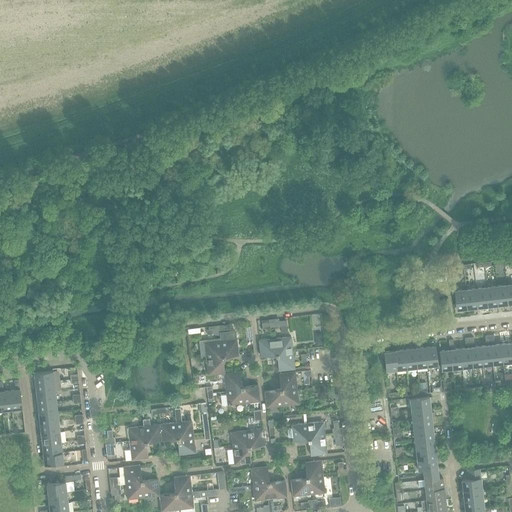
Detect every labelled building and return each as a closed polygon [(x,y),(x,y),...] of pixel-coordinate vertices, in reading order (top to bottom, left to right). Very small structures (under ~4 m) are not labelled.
[(464,264),(457,265),(457,267),(453,267),(454,273),(461,272),(461,269),(464,268),(464,264)] [(502,304),(509,303),(507,285),(497,286),(499,306),(502,306),(502,304)] [(495,307),(499,306),(497,286),(487,287),(489,306),(495,305),(495,307)] [(482,306),(489,306),(487,287),(477,288),(479,308),(482,308),(482,306)] [(475,309),(479,308),(477,288),(467,289),(469,308),(475,307),(475,309)] [(458,309),(469,308),(467,289),(456,290),(458,309)] [(262,328),(270,327),(269,319),(261,320),(262,328)] [(280,332),(287,331),(286,320),(279,321),(280,332)] [(232,333),(231,323),(219,325),(220,334),(232,333)] [(214,329),(207,329),(207,334),(214,334),(214,335),(220,334),(219,325),(213,325),(214,329)] [(236,332),(220,334),(220,340),(222,355),(224,357),(238,355),(236,332)] [(276,353),(278,354),(293,352),(291,336),(275,338),(276,353)] [(276,353),(275,338),(259,340),(260,356),(275,355),(276,353)] [(206,358),(221,357),(222,355),(220,340),(204,342),(206,358)] [(502,362),(511,361),(511,358),(510,343),(500,344),(502,362)] [(492,364),(502,362),(500,344),(490,345),(492,364)] [(482,365),(492,364),(490,345),(480,346),(482,365)] [(435,346),(424,347),(426,366),(437,365),(435,346)] [(472,366),(482,365),(480,346),(470,347),(472,366)] [(416,367),(426,366),(424,347),(414,348),(416,367)] [(462,367),(472,366),(470,347),(460,348),(462,367)] [(406,368),(416,367),(414,348),(404,349),(406,368)] [(452,368),(462,367),(460,348),(450,350),(452,368)] [(396,369),(406,368),(404,349),(394,350),(396,369)] [(386,370),(396,369),(394,350),(384,352),(386,370)] [(441,369),(452,368),(450,350),(439,351),(441,369)] [(293,352),(278,354),(277,356),(278,370),(295,368),(293,352)] [(208,374),(224,373),(224,372),(223,358),(221,357),(206,358),(208,374)] [(33,380),(33,383),(54,381),(53,370),(34,372),(35,379),(33,380)] [(226,388),(240,387),(242,385),(241,380),(240,371),(224,372),(224,373),(225,380),(226,388)] [(282,389),(297,387),(295,371),(278,373),(280,388),(282,389)] [(55,391),(54,381),(33,383),(34,387),(36,387),(36,393),(55,391)] [(242,388),(244,403),(260,401),(258,385),(243,386),(242,388)] [(240,387),(226,388),(227,405),(244,403),(242,388),(240,387)] [(282,389),(281,391),(282,405),(298,403),(297,387),(282,389)] [(266,407),(282,405),(281,391),(279,389),(265,391),(266,407)] [(20,390),(9,391),(11,409),(22,408),(20,390)] [(0,401),(1,410),(11,409),(9,391),(0,391),(0,401)] [(35,400),(36,404),(56,401),(55,391),(36,393),(37,400),(35,400)] [(411,410),(430,407),(429,401),(432,401),(432,396),(410,399),(411,410)] [(57,411),(56,401),(36,404),(36,407),(38,407),(39,413),(57,411)] [(411,410),(413,420),(434,417),(434,413),(431,413),(430,407),(411,410)] [(182,421),(181,408),(175,409),(176,422),(175,422),(177,437),(179,438),(193,436),(192,420),(182,421)] [(38,420),(38,424),(58,421),(57,411),(39,413),(39,420),(38,420)] [(414,430),(432,427),(432,421),(435,421),(434,417),(413,420),(414,430)] [(148,442),(161,440),(160,424),(151,425),(150,419),(143,419),(144,426),(145,440),(148,442)] [(60,432),(58,421),(38,424),(38,427),(40,427),(41,434),(60,432)] [(309,438),(310,439),(325,437),(323,421),(307,423),(309,438)] [(175,439),(177,437),(175,422),(160,424),(161,440),(175,439)] [(309,438),(307,423),(291,425),(293,441),(307,440),(309,438)] [(144,426),(128,427),(130,444),(144,442),(145,440),(144,426)] [(414,430),(415,440),(437,437),(436,433),(433,433),(432,427),(414,430)] [(247,430),(248,445),(250,446),(265,445),(263,428),(247,430)] [(233,448),(247,446),(248,445),(247,430),(231,432),(233,448)] [(40,441),(40,444),(61,442),(60,432),(41,434),(42,440),(40,441)] [(342,432),(332,433),(333,438),(335,438),(336,445),(343,444),(342,432)] [(195,452),(193,436),(179,438),(177,440),(179,454),(195,452)] [(327,453),(325,437),(310,439),(309,441),(310,455),(327,453)] [(416,450),(435,447),(434,442),(437,441),(437,437),(415,440),(416,450)] [(62,452),(61,442),(40,444),(41,448),(42,448),(43,454),(62,452)] [(146,443),(144,442),(130,444),(130,450),(124,450),(125,460),(148,458),(146,443)] [(247,446),(233,448),(234,464),(251,462),(249,448),(247,446)] [(114,454),(114,447),(106,448),(107,455),(114,454)] [(417,460),(436,457),(439,457),(438,453),(435,454),(435,447),(416,450),(417,460)] [(63,462),(62,452),(43,454),(44,464),(63,462)] [(439,457),(436,457),(417,460),(418,470),(423,470),(423,475),(435,473),(434,468),(437,468),(436,462),(440,462),(439,457)] [(308,478),(323,476),(321,460),(305,462),(306,476),(308,478)] [(124,466),(125,482),(140,481),(141,479),(140,465),(136,465),(124,466)] [(253,484),(267,483),(269,480),(267,466),(251,468),(253,484)] [(463,490),(481,488),(479,468),(468,470),(469,479),(461,480),(463,490)] [(425,490),(444,488),(443,477),(436,478),(435,473),(423,475),(425,490)] [(177,493),(191,491),(190,475),(173,477),(175,491),(177,493)] [(325,492),(323,476),(308,478),(307,480),(308,494),(325,492)] [(118,484),(117,477),(109,478),(110,485),(118,484)] [(308,494),(307,480),(305,478),(291,479),(293,496),(308,494)] [(143,497),(159,495),(158,479),(143,480),(142,482),(143,497)] [(271,482),(269,484),(271,498),(287,497),(285,480),(271,482)] [(47,483),(48,494),(67,492),(66,482),(66,481),(47,483)] [(136,498),(143,497),(142,482),(140,481),(125,482),(127,499),(136,498)] [(267,483),(253,484),(254,500),(271,498),(269,484),(267,483)] [(245,486),(228,487),(228,488),(229,494),(238,493),(246,492),(245,486)] [(425,490),(426,500),(445,498),(444,488),(425,490)] [(462,497),(462,501),(482,499),(481,488),(463,490),(463,497),(462,497)] [(192,492),(191,491),(177,493),(176,494),(177,509),(193,507),(192,498),(200,497),(199,491),(192,492)] [(48,494),(49,504),(68,502),(67,492),(48,494)] [(161,511),(177,509),(176,494),(174,493),(159,495),(161,511)] [(341,496),(329,498),(330,507),(342,506),(341,496)] [(427,510),(446,508),(445,498),(426,500),(427,510)] [(465,511),(484,509),(482,499),(462,501),(463,504),(464,504),(465,511)] [(67,511),(69,511),(68,502),(49,504),(49,511),(67,511)]
